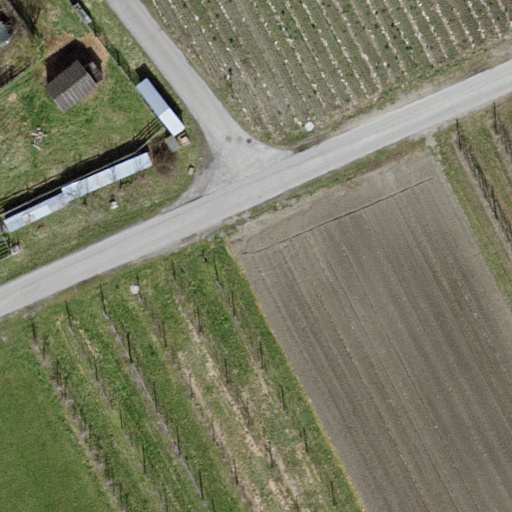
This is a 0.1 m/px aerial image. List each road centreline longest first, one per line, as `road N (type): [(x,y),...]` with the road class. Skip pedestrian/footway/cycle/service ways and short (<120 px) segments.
road 1 (residential): [(0,299),(254,181)]
road 2 (residential): [(254,181),(511,71)]
road 3 (residential): [(113,0),(254,181)]
